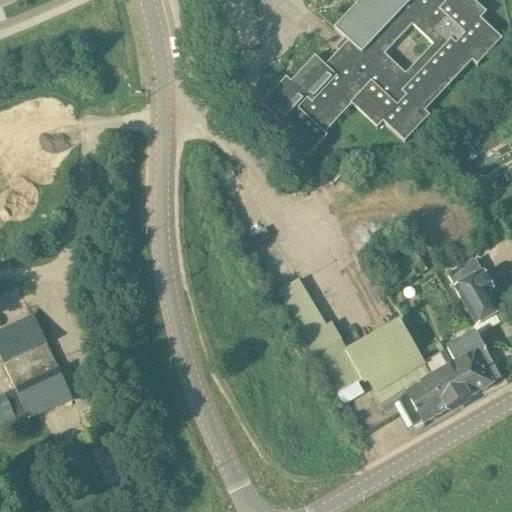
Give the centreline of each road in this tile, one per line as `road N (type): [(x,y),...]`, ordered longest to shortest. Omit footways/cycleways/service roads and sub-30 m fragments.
road 1 (tertiary): [(251,511),(177,335),(160,218),(161,75),(145,0)]
road 2 (tertiary): [(318,511),(511,402)]
